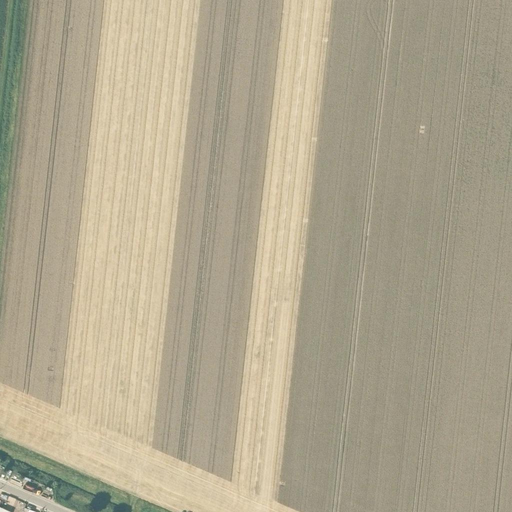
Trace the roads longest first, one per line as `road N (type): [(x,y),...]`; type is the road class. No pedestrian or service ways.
road 1 (track): [(0,210),(23,0)]
road 2 (track): [(162,511),(0,442)]
